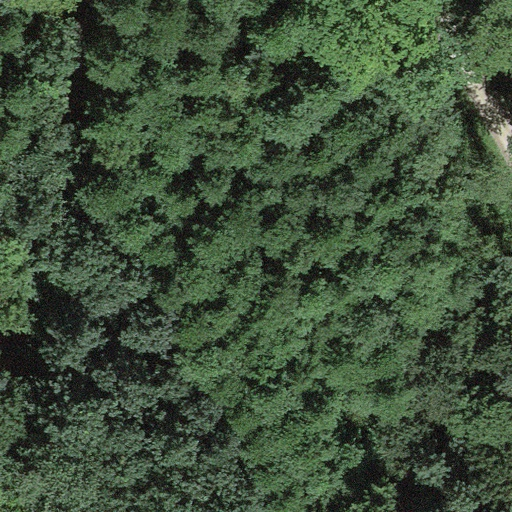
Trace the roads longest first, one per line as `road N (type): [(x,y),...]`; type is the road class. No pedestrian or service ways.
road 1 (track): [(0,396),(36,213),(102,0)]
road 2 (track): [(418,0),(511,167)]
